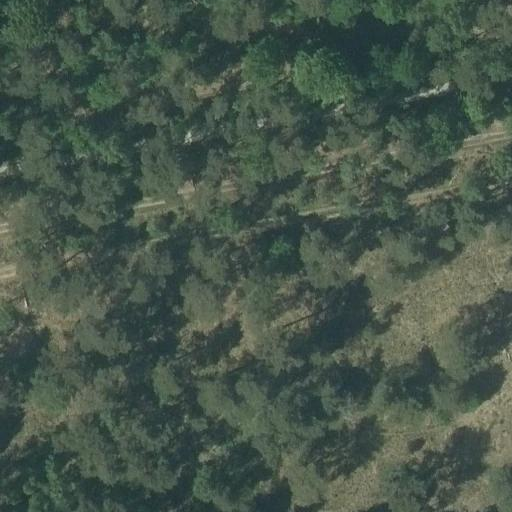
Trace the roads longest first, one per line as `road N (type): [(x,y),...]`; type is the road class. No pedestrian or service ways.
road 1 (track): [(0,269),(511,179)]
road 2 (track): [(0,18),(511,29)]
